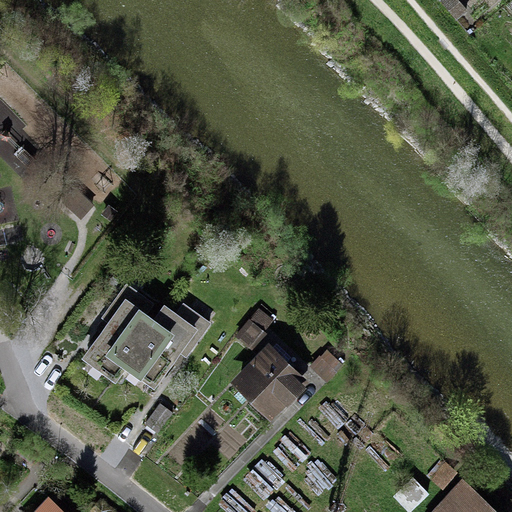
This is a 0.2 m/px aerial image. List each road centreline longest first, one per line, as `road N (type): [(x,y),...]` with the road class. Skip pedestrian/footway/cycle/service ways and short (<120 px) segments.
road 1 (track): [(378,0),(511,154)]
road 2 (residential): [(36,419),(149,511)]
